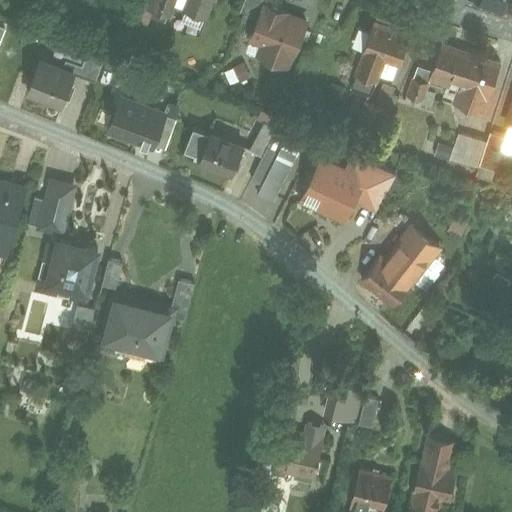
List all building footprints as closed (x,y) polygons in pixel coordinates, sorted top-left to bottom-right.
[(166,0),(140,0),(139,4),(154,10),(161,13),(166,0)] [(212,0),(189,0),(186,10),(206,18),(212,0)] [(257,16),(262,0),(245,0),(242,10),(257,16)] [(298,50),(310,19),(281,8),(283,4),(272,0),(262,0),(257,16),(248,38),(261,43),(257,53),(284,64),(291,47),(298,50)] [(511,0),(486,0),(511,8),(511,0)] [(145,35),(154,10),(139,4),(130,29),(145,35)] [(201,29),(206,18),(186,10),(181,22),(201,29)] [(411,32),(374,19),(355,71),(377,79),(384,57),(400,63),(411,32)] [(433,70),(430,81),(457,90),(453,101),(484,111),(501,62),(443,42),(433,70)] [(106,52),(90,45),(80,68),(96,75),(106,52)] [(41,48),(26,87),(61,101),(76,62),(41,48)] [(252,78),(244,61),(234,66),(242,83),(252,78)] [(430,81),(433,70),(418,64),(408,95),(423,100),(430,81)] [(379,95),(389,99),(396,85),(386,81),(379,95)] [(168,107),(122,88),(108,124),(153,142),(156,135),(168,107)] [(156,135),(168,139),(178,114),(167,109),(156,135)] [(247,141),(266,149),(271,138),(278,121),(260,113),(247,141)] [(201,153),(211,129),(194,123),(184,146),(201,153)] [(266,149),(252,177),(261,181),(257,187),(273,194),(303,133),(288,126),(280,142),(271,138),(266,149)] [(201,153),(199,158),(232,171),(244,143),(230,137),(232,134),(214,127),(213,130),(211,129),(201,153)] [(450,160),(477,172),(479,168),(487,141),(459,132),(455,147),(450,160)] [(496,173),(507,137),(490,132),(487,141),(479,168),(496,173)] [(450,160),(455,147),(440,141),(433,155),(450,160)] [(321,150),(299,194),(346,217),(357,196),(376,206),(396,167),(353,146),(345,162),(321,150)] [(0,240),(9,243),(29,175),(0,166),(0,240)] [(496,173),(479,168),(477,172),(475,179),(492,184),(496,173)] [(53,169),(41,215),(68,222),(79,175),(53,169)] [(470,218),(456,211),(449,225),(463,232),(470,218)] [(381,251),(363,273),(394,297),(407,280),(411,283),(444,241),(412,216),(383,253),(381,251)] [(105,237),(58,225),(56,231),(50,229),(37,278),(88,291),(90,283),(94,284),(105,237)] [(110,250),(105,273),(117,276),(123,253),(110,250)] [(419,274),(428,282),(447,260),(438,253),(419,274)] [(180,271),(172,296),(180,298),(188,301),(196,276),(180,271)] [(505,290),(510,276),(496,272),(491,286),(505,290)] [(172,296),(114,279),(100,325),(118,331),(116,338),(144,346),(146,339),(166,345),(180,298),(172,296)] [(96,298),(79,293),(70,321),(88,326),(96,298)] [(365,385),(333,373),(324,404),(355,414),(358,415),(358,412),(365,387),(365,385)] [(160,400),(165,383),(152,380),(147,396),(160,400)] [(380,390),(365,387),(358,412),(374,417),(380,390)] [(280,419),(272,453),(297,460),(294,469),(313,474),(327,418),(306,414),(304,425),(280,419)] [(422,452),(420,452),(406,511),(449,511),(451,505),(439,503),(443,485),(452,486),(458,460),(452,459),(458,433),(429,426),(422,452)] [(395,463),(361,455),(352,490),(358,491),(356,496),(371,499),(372,495),(386,498),(395,463)] [(368,511),(371,499),(356,496),(352,511),(368,511)] [(96,503),(95,511),(108,511),(109,504),(96,503)]
